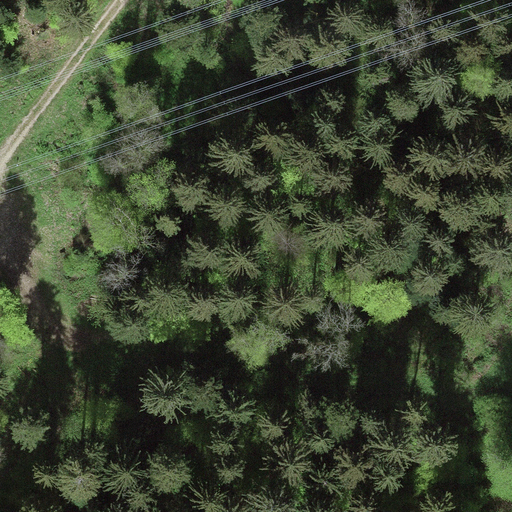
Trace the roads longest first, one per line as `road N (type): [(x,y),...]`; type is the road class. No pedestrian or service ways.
road 1 (track): [(0,194),(39,310),(63,333),(493,394)]
road 2 (track): [(0,170),(13,136),(115,0)]
